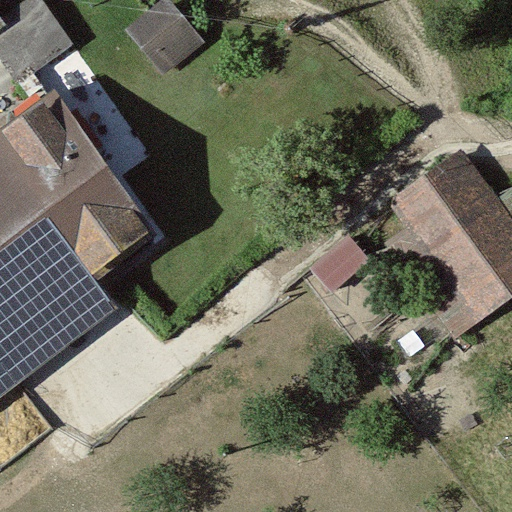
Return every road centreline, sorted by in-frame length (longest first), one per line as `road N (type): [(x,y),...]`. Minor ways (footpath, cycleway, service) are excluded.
road 1 (track): [(0,300),(96,341),(159,358),(180,351),(414,154),(430,125),(417,98),(327,23),(257,0)]
road 2 (track): [(430,125),(449,83),(402,0)]
